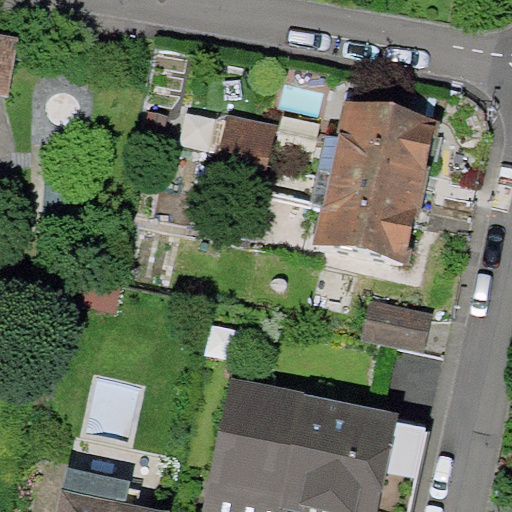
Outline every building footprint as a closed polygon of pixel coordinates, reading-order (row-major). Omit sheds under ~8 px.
[(0,91),(6,93),(14,37),(0,35),(0,91)] [(433,122),(340,103),(309,248),(402,268),(433,122)] [(276,124),(225,114),(209,193),(260,203),(276,124)] [(430,315),(367,300),(358,340),(421,355),(430,315)] [(399,511),(419,425),(231,383),(202,511),(399,511)] [(172,511),(174,505),(64,482),(57,511),(172,511)]
